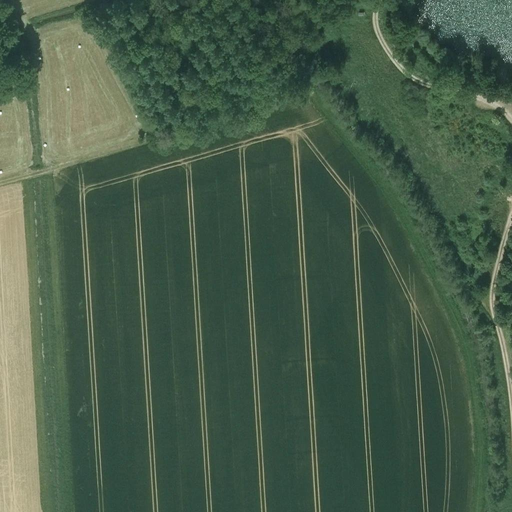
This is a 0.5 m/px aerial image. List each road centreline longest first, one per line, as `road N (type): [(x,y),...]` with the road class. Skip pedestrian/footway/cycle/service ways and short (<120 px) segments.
road 1 (track): [(0,183),(305,93)]
road 2 (track): [(511,406),(490,300),(511,207)]
road 3 (track): [(377,0),(375,21),(404,72),(486,100)]
